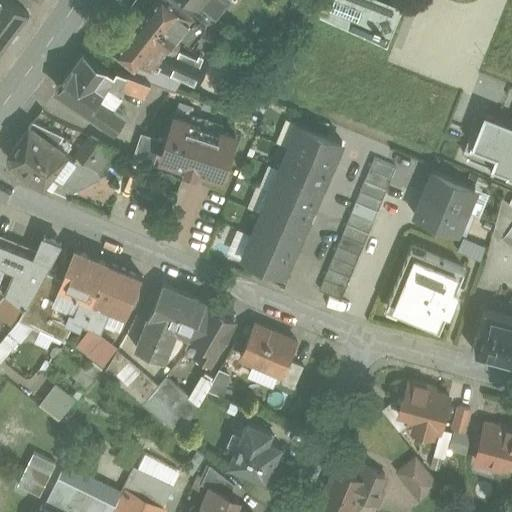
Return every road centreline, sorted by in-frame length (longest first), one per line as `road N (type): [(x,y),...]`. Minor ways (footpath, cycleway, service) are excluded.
road 1 (residential): [(0,183),(359,333)]
road 2 (residential): [(359,333),(288,511)]
road 3 (residential): [(359,333),(511,376)]
road 4 (secondary): [(77,0),(0,106)]
